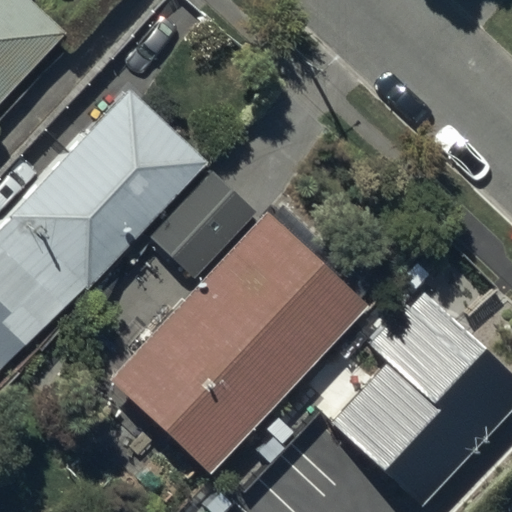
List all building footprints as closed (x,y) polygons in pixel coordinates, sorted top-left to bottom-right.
[(0,0),(0,87),(59,26),(31,0),(0,0)] [(74,278),(77,281),(199,152),(120,79),(0,205),(0,367),(1,366),(0,365),(0,350),(33,315),(36,318),(74,278)] [(204,160),(139,227),(189,274),(253,206),(204,160)] [(207,467),(360,300),(258,206),(105,373),(207,467)] [(464,511),(511,462),(511,460),(431,384),(332,488),(277,435),(204,511),(464,511)]
